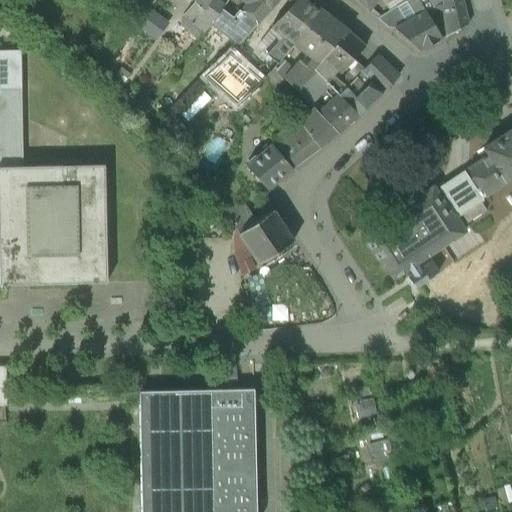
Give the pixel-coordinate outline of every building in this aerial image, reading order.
[(138,0),(150,8),(155,0),(138,0)] [(190,0),(195,3),(183,18),(203,35),(212,25),(221,10),(224,6),(219,2),(217,6),(211,1),(211,0),(190,0)] [(279,0),(239,0),(245,4),(240,12),(238,11),(232,19),(221,10),(212,25),(238,45),(256,25),(279,0)] [(306,0),(295,0),(271,28),(283,37),(294,46),(324,14),(306,0)] [(354,0),(368,12),(378,0),(354,0)] [(417,0),(409,0),(406,2),(416,17),(394,29),(396,31),(397,34),(400,37),(403,39),(406,40),(419,52),(442,40),(432,24),(417,0)] [(417,0),(426,14),(437,7),(442,5),(441,2),(440,0),(417,0)] [(461,0),(446,0),(441,2),(442,5),(437,7),(426,14),(432,24),(435,22),(444,38),(468,26),(461,0)] [(406,2),(378,20),(388,29),(394,29),(416,17),(406,2)] [(137,26),(154,38),(167,22),(150,9),(137,26)] [(324,14),(294,46),(312,60),(319,65),(347,32),(324,14)] [(319,65),(314,71),(316,73),(326,83),(332,75),(337,71),(340,74),(365,47),(347,32),(319,65)] [(274,40),(263,52),(277,65),(281,60),(294,46),(283,37),(277,44),(274,40)] [(104,166),(22,168),(20,51),(0,51),(0,285),(107,283),(104,166)] [(277,65),(263,52),(255,60),(257,63),(250,72),(262,82),(273,71),(272,70),(277,65)] [(250,72),(229,54),(205,77),(237,105),(240,103),(246,110),(256,101),(250,94),(262,82),(250,72)] [(398,77),(376,57),(364,70),(360,74),(367,81),(370,79),(384,92),(398,77)] [(294,71),(281,60),(277,65),(272,70),(273,71),(285,81),(294,71)] [(294,71),(285,81),(297,92),(316,73),(314,71),(319,65),(312,60),(308,64),(303,60),(294,71)] [(364,70),(357,63),(353,67),(353,68),(344,77),(351,83),(357,77),(360,74),(364,70)] [(316,73),(297,92),(310,105),(329,86),(326,83),(316,73)] [(347,87),(332,75),(326,83),(329,86),(338,95),(338,96),(345,89),(347,87)] [(367,87),(357,77),(351,83),(347,87),(345,89),(355,99),(367,87)] [(367,87),(355,99),(365,110),(382,94),(370,84),(367,87)] [(345,89),(338,96),(358,116),(365,110),(355,99),(345,89)] [(338,96),(338,95),(318,114),(338,134),(358,116),(338,96)] [(318,114),(314,109),(298,121),(319,149),(338,134),(318,114)] [(298,121),(273,140),(294,167),(319,149),(298,121)] [(511,129),(483,149),(488,156),(506,183),(511,179),(511,129)] [(292,170),(271,145),(257,157),(253,157),(248,162),(248,165),(246,167),(267,191),(292,170)] [(506,183),(488,156),(467,169),(479,188),(485,197),(506,183)] [(460,188),(457,184),(446,183),(452,193),(447,197),(453,206),(448,209),(454,218),(455,217),(461,213),(467,222),(484,211),(478,202),(485,197),(479,188),(473,193),(467,183),(460,188)] [(419,262),(453,240),(464,233),(454,218),(448,209),(433,187),(361,235),(381,266),(383,265),(392,280),(411,268),(419,262)] [(243,204),(228,215),(233,223),(248,212),(243,204)] [(256,222),(239,234),(259,265),(293,242),(272,211),(256,222)] [(233,223),(231,224),(239,234),(256,222),(249,212),(248,212),(233,223)] [(464,233),(453,240),(457,246),(469,239),(455,217),(454,218),(464,233)] [(411,268),(413,272),(406,277),(415,291),(440,274),(430,260),(421,266),(419,262),(411,268)] [(255,511),(253,390),(138,393),(140,511),(255,511)] [(289,413),(273,413),(273,438),(289,438),(289,413)] [(370,445),(373,463),(388,461),(386,442),(370,445)]
